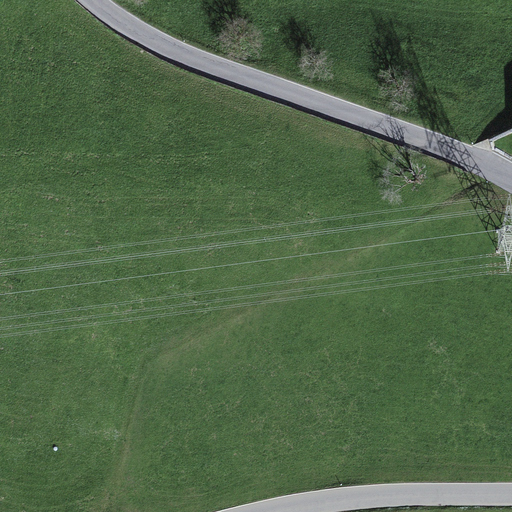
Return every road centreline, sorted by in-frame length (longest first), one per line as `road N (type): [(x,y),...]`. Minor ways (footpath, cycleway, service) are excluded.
road 1 (unclassified): [(92,0),(138,32),(236,77),(511,177)]
road 2 (unclassified): [(511,493),(365,495),(277,511)]
